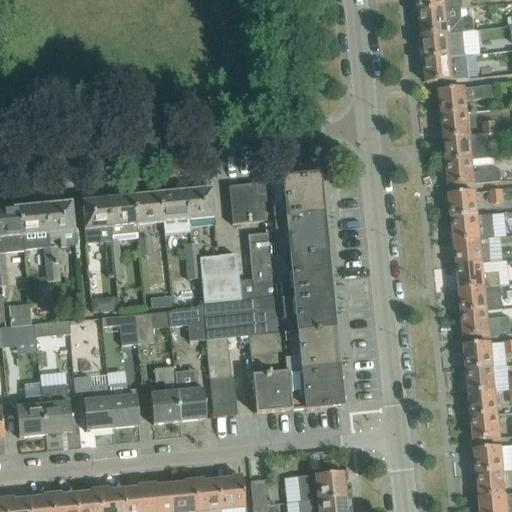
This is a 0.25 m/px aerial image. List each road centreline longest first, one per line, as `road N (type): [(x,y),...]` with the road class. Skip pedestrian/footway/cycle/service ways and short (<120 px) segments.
road 1 (residential): [(0,476),(397,436)]
road 2 (residential): [(366,127),(0,163)]
road 3 (residential): [(397,436),(366,127)]
road 4 (residential): [(366,127),(353,0)]
